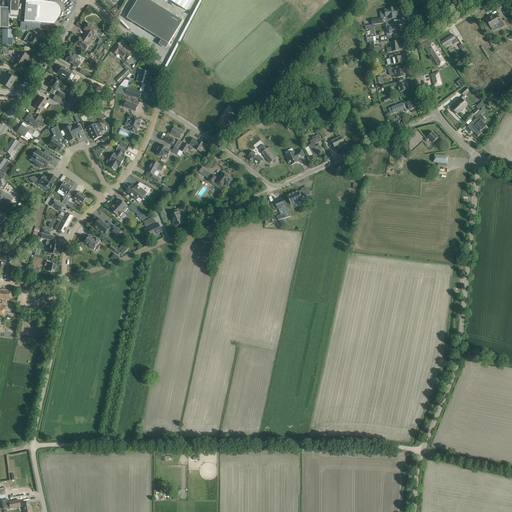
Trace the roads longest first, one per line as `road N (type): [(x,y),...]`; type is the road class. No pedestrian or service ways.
road 1 (track): [(124,445),(362,444),(511,469)]
road 2 (unclassified): [(414,511),(423,450),(458,365),(481,159)]
road 3 (residential): [(44,511),(33,435),(64,287)]
road 4 (residential): [(270,185),(436,113)]
road 5 (unclassified): [(0,134),(84,0)]
road 6 (residential): [(109,192),(86,144),(71,149),(61,168),(103,199)]
road 7 (residential): [(270,185),(157,107)]
road 8 (residential): [(157,107),(155,67),(90,0)]
road 9 (track): [(0,453),(124,445)]
